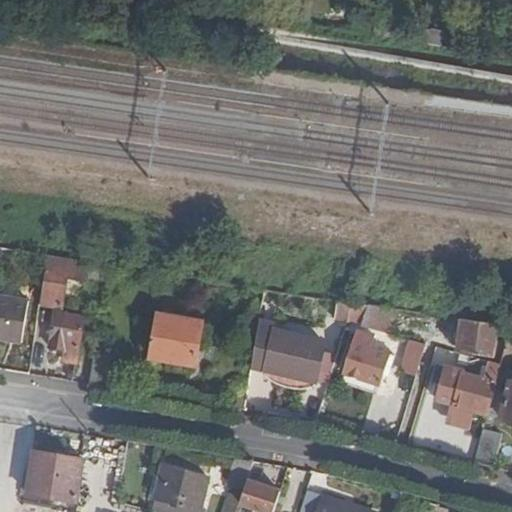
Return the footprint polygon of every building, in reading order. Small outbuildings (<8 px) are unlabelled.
[(376,26),(374,38),(399,42),(401,30),(376,26)] [(50,258),(41,305),(63,310),(68,280),(86,283),(87,276),(108,282),(111,268),(50,258)] [(0,296),(0,337),(19,341),(26,301),(0,296)] [(337,319),(350,321),(355,306),(340,303),(337,319)] [(355,306),(350,321),(362,323),(367,307),(355,306)] [(424,337),(428,317),(390,310),(387,331),(424,337)] [(84,318),(56,313),(50,346),(65,349),(63,361),(76,363),(84,318)] [(201,321),(159,314),(153,357),(193,364),(201,321)] [(499,327),(465,322),(460,352),(493,357),(499,327)] [(260,328),(253,368),(317,378),(324,339),(260,328)] [(347,375),(381,385),(390,355),(374,350),(377,337),(359,332),(347,375)] [(501,368),(487,417),(511,423),(511,335),(510,335),(501,368)] [(396,369),(414,374),(424,343),(406,337),(396,369)] [(96,353),(90,385),(106,388),(112,356),(96,353)] [(397,357),(390,355),(384,377),(390,379),(397,357)] [(501,368),(489,365),(484,384),(463,379),(465,375),(446,370),(436,403),(487,417),(501,368)] [(378,394),(381,385),(347,375),(343,383),(378,394)] [(484,430),(473,464),(492,469),(502,437),(484,430)] [(76,503),(84,460),(34,451),(26,494),(76,503)] [(237,511),(255,464),(237,461),(231,481),(236,483),(225,511),(237,511)] [(162,464),(149,511),(151,511),(195,511),(206,475),(162,464)] [(372,511),(308,491),(301,511),(372,511)]
